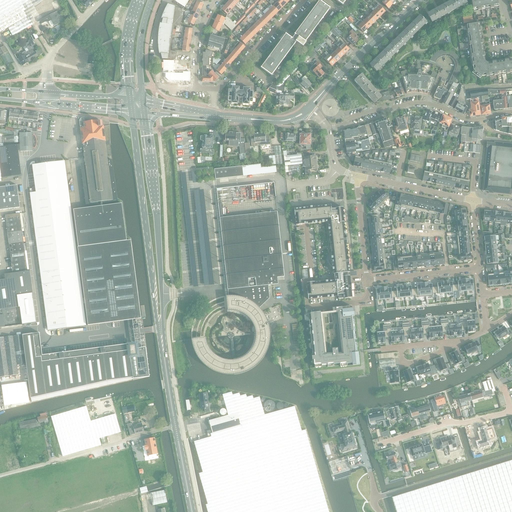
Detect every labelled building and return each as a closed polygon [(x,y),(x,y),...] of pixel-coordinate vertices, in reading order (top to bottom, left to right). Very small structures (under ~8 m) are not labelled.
[(0,0),(0,17),(21,6),(32,25),(34,24),(33,21),(60,6),(56,0),(0,0)] [(231,10),(233,8),(235,11),(238,8),(230,0),(226,5),(231,10)] [(392,4),(387,0),(384,0),(385,0),(382,3),(388,9),(392,4)] [(431,22),(467,3),(465,0),(452,0),(427,14),(431,22)] [(471,0),(473,10),(478,9),(478,10),(481,10),(481,9),(486,8),(484,0),(471,0)] [(498,6),(497,0),(484,0),(486,8),(490,8),(494,8),(494,7),(498,6)] [(197,1),(195,6),(201,9),(203,4),(197,1)] [(329,9),(330,9),(319,1),(320,2),(296,36),(295,35),(292,39),(286,34),(285,35),(287,36),(262,69),(261,68),(271,76),(271,75),(270,75),(295,41),(303,47),(306,43),(304,41),(328,8),(329,9)] [(271,5),(273,6),(278,12),(282,8),(277,2),(275,1),(271,5)] [(373,8),(375,10),(381,16),(385,12),(377,4),(373,8)] [(170,51),(174,26),(180,26),(182,9),(169,5),(167,9),(165,14),(163,19),(161,24),(160,29),(160,33),(159,38),(159,44),(160,49),(161,54),(162,59),(175,60),(176,52),(170,51)] [(194,9),(192,12),(198,15),(201,9),(195,6),(192,5),(191,7),(194,9)] [(226,5),(221,10),(227,15),(231,10),(226,5)] [(371,5),(369,7),(373,12),(371,14),(377,20),(381,16),(375,10),(373,8),(371,5)] [(21,6),(0,17),(0,32),(8,28),(10,33),(12,36),(32,25),(21,6)] [(273,6),(268,10),(274,16),(278,12),(273,6)] [(266,13),(264,15),(270,20),(274,16),(268,10),(268,11),(266,13)] [(58,11),(40,21),(41,24),(41,25),(45,22),(49,22),(51,27),(53,25),(54,26),(63,21),(58,11)] [(186,13),(185,15),(196,20),(198,15),(192,12),(191,11),(189,14),(188,14),(186,13)] [(371,14),(366,18),(372,24),(377,20),(371,14)] [(193,25),(196,20),(185,15),(184,18),(188,20),(187,22),(193,25)] [(236,26),(234,24),(226,17),(225,18),(218,15),(212,28),(212,29),(210,32),(213,33),(218,34),(223,22),(224,23),(231,31),(236,26)] [(261,15),(259,17),(266,24),(270,20),(264,15),(263,16),(261,15)] [(364,16),(360,21),(368,28),(372,24),(366,18),(364,16)] [(376,72),(427,22),(420,16),(369,65),(376,72)] [(258,21),(256,23),(261,28),(266,24),(259,17),(256,19),(258,21)] [(345,17),(343,18),(345,20),(353,29),(355,27),(351,24),(347,19),(345,17)] [(236,26),(242,20),(240,18),(234,24),(236,26)] [(364,33),(368,28),(360,21),(360,20),(356,25),(364,33)] [(251,25),(257,32),(261,28),(256,23),(255,25),(253,23),(251,25)] [(467,33),(468,33),(480,31),(481,31),(480,28),(479,28),(479,23),(466,25),(467,30),(466,30),(467,33)] [(342,34),(335,26),(333,29),(340,36),(342,34)] [(250,29),(248,31),(253,36),(257,32),(252,27),(250,29)] [(333,33),(336,37),(337,38),(338,38),(340,36),(333,29),(330,31),(331,31),(327,35),(329,37),(333,33)] [(348,39),(347,40),(349,42),(349,41),(354,45),(358,41),(356,39),(358,38),(354,33),(355,32),(353,29),(348,34),(350,37),(348,39)] [(248,31),(244,35),(249,40),(253,36),(248,31)] [(469,46),(482,44),(483,44),(482,40),(481,40),(480,31),(468,33),(469,42),(468,42),(469,46)] [(242,33),(238,37),(240,39),(245,45),(249,40),(244,35),(242,33)] [(209,42),(207,47),(220,51),(222,46),(223,46),(225,40),(211,35),(210,38),(209,38),(208,41),(209,42)] [(337,46),(339,48),(345,54),(349,50),(338,38),(337,38),(336,37),(334,39),(337,42),(335,44),(337,46)] [(38,57),(38,56),(43,53),(40,48),(34,52),(32,49),(33,49),(32,47),(33,47),(35,45),(32,39),(28,41),(29,42),(25,44),(22,46),(26,52),(26,53),(27,56),(26,57),(29,62),(38,57)] [(234,47),(236,49),(240,53),(245,47),(239,42),(234,47)] [(471,58),(484,56),(484,53),(483,53),(482,44),(469,46),(471,55),(470,55),(471,58)] [(333,54),(330,56),(336,62),(340,58),(335,52),(330,48),(328,50),(333,54)] [(339,48),(335,52),(340,58),(345,54),(339,48)] [(236,49),(231,54),(235,58),(240,53),(236,49)] [(312,49),(307,55),(312,59),(317,54),(312,49)] [(203,52),(202,66),(202,82),(211,82),(213,80),(214,82),(216,80),(217,80),(218,79),(218,78),(219,77),(212,70),(209,73),(208,72),(208,67),(206,67),(206,66),(209,66),(209,57),(211,57),(213,52),(206,50),(205,52),(203,52)] [(26,53),(25,51),(22,53),(22,55),(23,56),(18,59),(22,66),(29,62),(26,57),(27,56),(26,53)] [(8,52),(1,56),(6,66),(13,62),(8,52)] [(336,62),(330,56),(326,52),(324,54),(326,56),(324,59),(332,66),(336,62)] [(231,54),(226,60),(231,64),(235,58),(231,54)] [(492,62),(487,63),(484,61),(484,56),(471,58),(472,62),(471,62),(472,66),(473,71),(472,72),(480,78),(481,77),(486,76),(486,77),(490,76),(490,75),(494,75),(492,62)] [(224,62),(221,65),(226,69),(231,64),(226,60),(225,59),(223,61),(224,62)] [(190,81),(190,80),(190,72),(174,71),(174,66),(175,66),(175,61),(163,61),(163,70),(163,73),(164,73),(164,78),(168,82),(179,83),(179,81),(190,81)] [(322,67),(317,61),(315,64),(310,68),(310,70),(312,72),(313,71),(319,78),(324,74),(320,69),(322,67)] [(504,61),(495,62),(495,61),(492,62),(494,75),(497,75),(497,74),(506,73),(504,61)] [(221,65),(217,71),(221,75),(226,69),(221,65)] [(296,66),(289,72),(292,75),(298,68),(296,66)] [(426,94),(429,95),(437,75),(432,73),(430,77),(421,76),(421,74),(420,74),(420,69),(418,69),(418,74),(417,74),(417,75),(407,75),(406,71),(401,72),(406,94),(410,93),(413,93),(417,93),(417,87),(419,87),(419,93),(422,93),(426,94)] [(288,74),(276,86),(276,87),(280,87),(290,76),(288,74)] [(361,74),(354,80),(356,83),(359,85),(359,86),(361,88),(363,91),(366,94),(367,96),(370,98),(372,101),(374,103),(378,100),(381,97),(379,95),(377,92),(375,89),(372,87),(370,84),(368,82),(366,79),(364,77),(361,74)] [(311,85),(306,79),(307,78),(305,76),(302,78),(302,80),(304,81),(301,84),(306,89),(311,85)] [(393,91),(395,98),(399,96),(404,94),(400,81),(396,82),(397,87),(395,88),(395,90),(393,91)] [(442,103),(447,106),(457,87),(458,85),(453,83),(452,85),(442,103)] [(452,109),(456,111),(459,112),(459,113),(463,115),(468,107),(467,103),(466,102),(466,98),(465,98),(465,92),(465,87),(461,86),(460,88),(458,95),(459,96),(458,96),(458,97),(458,98),(457,101),(456,101),(452,109)] [(239,87),(232,87),(232,90),(229,90),(228,101),(231,101),(231,103),(238,104),(238,101),(242,101),(242,104),(249,104),(249,102),(252,102),(253,92),(250,91),(250,88),(243,88),(243,89),(239,88),(239,87)] [(269,88),(267,91),(276,95),(276,106),(283,106),(283,105),(284,94),(285,87),(280,87),(276,87),(276,90),(270,87),(269,88)] [(445,95),(447,91),(438,87),(433,97),(440,100),(442,94),(445,95)] [(488,95),(495,94),(498,94),(498,95),(501,95),(501,100),(493,101),(494,110),(508,109),(509,104),(507,105),(507,97),(506,97),(505,89),(499,89),(494,90),(490,90),(487,90),(488,95)] [(284,94),(283,105),(288,106),(288,105),(290,105),(290,101),(288,101),(288,99),(293,100),(294,94),(293,94),(293,91),(290,90),(289,94),(284,94)] [(478,97),(481,96),(482,102),(486,102),(489,102),(488,95),(487,90),(477,91),(478,97)] [(466,102),(466,100),(471,99),(471,98),(478,97),(477,91),(465,92),(465,98),(466,98),(466,102)] [(381,97),(378,100),(380,102),(390,99),(389,92),(388,92),(382,93),(383,96),(381,97)] [(458,95),(455,93),(453,97),(448,106),(452,109),(456,101),(457,101),(458,98),(458,97),(458,96),(459,96),(458,95)] [(478,102),(478,99),(470,100),(471,110),(469,110),(470,117),(476,116),(474,102),(478,102)] [(491,114),(489,105),(480,106),(482,115),(491,114)] [(433,112),(427,110),(423,120),(428,123),(429,120),(431,121),(431,118),(430,118),(433,112)] [(431,121),(434,122),(435,120),(439,122),(442,115),(438,113),(438,114),(433,112),(430,118),(431,118),(431,121)] [(442,115),(439,122),(439,124),(442,125),(441,128),(445,129),(444,131),(447,131),(452,119),(442,115)] [(400,134),(404,133),(400,119),(399,119),(399,118),(398,118),(397,117),(395,118),(395,119),(397,126),(395,127),(395,128),(395,129),(395,132),(397,132),(399,132),(400,134)] [(404,117),(399,118),(399,119),(400,119),(404,133),(409,132),(404,117)] [(409,117),(408,124),(411,124),(411,125),(412,125),(411,129),(414,130),(414,134),(419,134),(422,135),(423,131),(420,130),(420,126),(421,126),(421,118),(412,117),(412,118),(409,117)] [(394,145),(388,128),(389,128),(386,118),(374,122),(376,128),(377,128),(384,148),(394,145)] [(506,118),(505,118),(501,119),(501,126),(500,127),(499,131),(509,134),(510,131),(509,131),(509,130),(507,129),(507,130),(506,130),(506,126),(507,126),(507,123),(506,123),(506,118)] [(80,121),(80,122),(80,123),(91,203),(112,200),(113,205),(118,204),(117,198),(117,197),(116,186),(115,184),(114,175),(112,160),(107,161),(103,127),(102,127),(101,122),(100,122),(99,121),(98,121),(94,121),(94,120),(88,121),(88,122),(84,122),(84,121),(83,120),(82,119),(81,120),(80,121)] [(495,122),(492,122),(493,124),(493,125),(494,130),(499,131),(500,127),(501,126),(501,119),(495,121),(495,122)] [(379,137),(374,123),(369,124),(373,136),(375,135),(376,138),(379,137)] [(367,134),(368,139),(369,141),(373,139),(368,125),(364,126),(367,134)] [(449,132),(449,133),(457,137),(457,135),(460,128),(452,125),(449,132)] [(364,135),(367,134),(364,126),(355,129),(358,137),(361,136),(361,138),(364,137),(364,135)] [(461,145),(464,145),(465,139),(466,128),(461,127),(460,135),(461,135),(460,144),(458,144),(458,149),(461,149),(461,145)] [(469,152),(475,153),(478,127),(473,128),(469,152)] [(483,127),(478,127),(475,153),(480,154),(481,146),(479,146),(480,140),(482,140),(483,127)] [(464,152),(469,152),(473,128),(472,128),(466,128),(465,139),(464,145),(464,152)] [(346,131),(344,131),(345,144),(348,143),(360,142),(359,140),(358,137),(355,129),(350,130),(349,129),(347,130),(346,131)] [(20,145),(17,145),(0,147),(0,161),(2,178),(21,175),(18,151),(20,151),(32,151),(32,148),(33,148),(34,148),(35,146),(36,144),(36,143),(36,140),(35,138),(35,137),(33,135),(32,136),(32,132),(19,133),(20,145)] [(225,132),(225,141),(229,141),(229,146),(238,146),(240,147),(240,154),(246,153),(245,143),(238,144),(239,141),(240,142),(240,139),(240,133),(237,133),(237,132),(225,132)] [(260,145),(270,144),(270,139),(269,139),(269,133),(268,132),(259,133),(260,145)] [(304,144),(304,146),(306,146),(306,149),(310,149),(310,134),(305,134),(305,133),(304,133),(303,132),(301,133),(301,134),(300,134),(300,145),(304,144)] [(254,135),(250,136),(251,143),(251,146),(260,145),(259,133),(253,134),(254,135)] [(212,148),(213,137),(208,136),(207,136),(207,135),(204,135),(204,136),(203,136),(201,136),(200,137),(200,140),(201,141),(203,141),(203,143),(202,143),(202,148),(203,148),(203,149),(201,149),(201,153),(212,153),(212,148)] [(2,137),(3,145),(14,143),(13,136),(2,137)] [(348,143),(345,144),(346,153),(365,150),(367,150),(370,149),(369,144),(370,144),(369,141),(368,139),(362,141),(360,142),(348,143)] [(404,143),(400,144),(398,139),(394,140),(397,148),(398,148),(401,146),(404,145),(404,143)] [(511,150),(504,149),(505,143),(494,141),(494,143),(487,142),(486,148),(487,148),(484,173),(485,173),(483,191),(488,192),(488,193),(494,194),(494,193),(511,195),(511,194),(511,193),(511,150)] [(282,164),(280,146),(268,147),(270,165),(282,164)] [(297,154),(284,156),(286,173),(288,172),(289,176),(293,176),(301,176),(299,164),(302,164),(301,153),(297,154)] [(317,162),(316,156),(310,157),(309,153),(303,154),(303,159),(304,160),(305,160),(305,163),(317,162)] [(421,163),(422,157),(411,154),(410,161),(421,163)] [(33,191),(30,192),(30,193),(48,331),(86,326),(140,319),(130,240),(127,241),(122,204),(118,204),(113,205),(71,210),(66,173),(64,161),(32,165),(35,187),(32,187),(33,189),(33,191)] [(305,163),(306,167),(305,167),(304,168),(305,174),(310,174),(310,170),(314,169),(314,170),(315,171),(316,171),(317,170),(317,169),(317,162),(305,163)] [(243,176),(242,166),(214,169),(215,179),(243,176)] [(0,210),(20,208),(17,185),(0,187),(0,210)] [(377,194),(376,195),(383,203),(389,198),(383,191),(380,193),(379,192),(378,192),(376,194),(377,194)] [(397,194),(395,206),(400,207),(403,195),(397,194)] [(374,197),(372,199),(379,207),(383,203),(376,195),(375,195),(374,196),(374,197)] [(403,195),(400,207),(406,208),(409,197),(403,195)] [(409,197),(406,208),(412,210),(414,198),(409,197)] [(414,198),(412,210),(417,211),(420,199),(414,198)] [(370,203),(367,205),(373,212),(379,207),(372,199),(371,199),(369,201),(369,202),(370,203)] [(420,199),(417,211),(423,212),(425,200),(420,199)] [(425,200),(423,212),(428,213),(431,201),(425,200)] [(431,201),(428,213),(434,214),(434,215),(435,212),(437,203),(431,201)] [(344,299),(352,298),(351,291),(352,291),(351,283),(350,283),(350,276),(348,276),(347,273),(350,273),(349,265),(348,257),(348,258),(347,244),(346,236),(343,207),(335,208),(335,209),(331,209),(331,205),(304,208),(294,209),(295,216),(296,225),(304,224),(306,224),(328,222),(331,252),(330,253),(330,254),(329,254),(329,255),(328,255),(328,256),(328,257),(328,258),(328,259),(328,260),(328,261),(328,262),(329,263),(329,264),(330,265),(331,265),(331,266),(332,266),(333,267),(333,274),(334,274),(335,280),(315,282),(307,283),(308,292),(307,292),(308,299),(338,296),(338,299),(344,298),(344,299)] [(256,305),(259,308),(270,298),(268,285),(278,284),(277,278),(284,277),(277,211),(220,217),(227,290),(228,289),(228,296),(231,296),(236,296),(242,297),(247,299),(252,302),(256,305)] [(22,232),(20,214),(5,216),(7,234),(22,232)] [(10,253),(11,263),(26,261),(25,251),(10,253)] [(470,254),(459,255),(460,261),(464,260),(464,263),(468,262),(468,260),(470,260),(470,254)] [(11,263),(13,273),(28,271),(26,261),(11,263)] [(29,271),(28,271),(13,273),(8,274),(4,274),(5,279),(0,279),(0,308),(6,308),(6,309),(18,308),(17,295),(32,293),(29,271)] [(458,285),(455,285),(456,291),(459,291),(459,292),(466,291),(465,279),(461,280),(461,281),(458,281),(458,285)] [(469,279),(465,279),(466,291),(474,290),(472,280),(469,280),(469,279)] [(449,281),(444,282),(446,293),(449,293),(449,296),(453,295),(453,292),(456,291),(455,285),(452,285),(452,282),(449,282),(449,281)] [(438,287),(435,287),(435,293),(438,293),(438,294),(439,294),(446,293),(444,282),(440,282),(440,283),(438,283),(437,283),(438,287)] [(428,283),(424,284),(425,296),(433,296),(433,294),(435,293),(435,287),(432,287),(432,284),(428,284),(428,283)] [(417,289),(414,289),(415,297),(418,297),(425,296),(424,284),(420,284),(420,285),(417,286),(417,289)] [(408,285),(404,286),(405,297),(412,297),(412,296),(415,296),(415,297),(414,289),(412,289),(411,286),(408,287),(408,285)] [(397,291),(394,291),(395,298),(397,297),(397,298),(398,298),(405,297),(404,286),(400,286),(400,287),(397,288),(396,288),(397,291)] [(387,287),(383,288),(384,299),(392,299),(392,298),(395,298),(394,291),(391,292),(391,288),(388,289),(387,287)] [(379,290),(376,290),(377,300),(384,299),(383,288),(379,288),(379,290)] [(26,324),(36,323),(32,293),(17,295),(18,308),(27,307),(28,316),(25,316),(26,324)] [(260,308),(259,308),(256,305),(252,302),(247,299),(242,297),(236,296),(231,296),(228,296),(226,296),(227,311),(232,311),(236,311),(240,312),(244,315),(248,317),(251,321),(253,324),(254,329),(255,333),(255,337),(255,342),(253,346),(251,350),(248,353),(244,356),(241,358),(236,359),(232,360),(228,360),(223,359),(219,357),(216,355),(213,352),(210,349),(208,345),(207,341),(206,337),(191,339),(192,344),(194,349),(196,354),(199,359),(202,363),(206,367),(211,370),(215,372),(220,374),(226,375),(231,375),(236,375),(242,373),(247,372),(252,369),(256,366),(260,362),(262,359),(265,356),(267,351),(269,347),(270,342),(270,336),(270,331),(269,326),(268,321),(266,317),(263,312),(260,308)] [(320,312),(308,313),(308,321),(309,321),(312,356),(311,356),(312,363),(314,363),(314,367),(327,366),(327,367),(339,365),(339,367),(360,365),(358,352),(357,352),(357,347),(358,347),(357,343),(356,343),(356,340),(357,339),(356,331),(355,331),(354,324),(355,324),(355,320),(354,320),(353,316),(354,316),(354,315),(354,313),(354,312),(354,309),(354,308),(353,308),(351,309),(351,306),(332,308),(332,311),(331,311),(333,322),(329,323),(328,311),(320,312)] [(0,327),(26,324),(25,316),(28,316),(27,307),(18,308),(6,309),(6,308),(0,308),(0,327)] [(460,324),(454,325),(455,335),(458,335),(458,336),(461,336),(461,335),(462,335),(461,331),(465,330),(463,315),(463,317),(459,317),(460,324)] [(467,315),(463,315),(465,330),(465,328),(468,328),(468,332),(475,331),(474,321),(468,321),(467,315)] [(441,326),(435,327),(436,337),(442,337),(442,333),(445,332),(444,319),(444,317),(441,317),(441,319),(440,319),(441,326)] [(422,328),(416,328),(417,339),(423,339),(423,335),(426,334),(425,321),(425,319),(421,319),(422,321),(421,321),(422,328)] [(448,319),(444,319),(445,332),(449,332),(449,336),(455,335),(454,325),(449,325),(448,319)] [(402,330),(397,330),(398,341),(400,341),(401,342),(404,342),(404,341),(404,337),(407,336),(406,321),(403,321),(403,323),(402,323),(402,330)] [(409,321),(406,321),(407,336),(410,336),(411,340),(417,339),(416,328),(410,329),(410,323),(409,323),(409,321)] [(429,321),(425,321),(426,334),(427,334),(426,333),(429,333),(430,338),(436,337),(435,327),(429,327),(429,321)] [(383,332),(377,332),(379,343),(385,343),(385,339),(388,338),(387,325),(386,323),(386,322),(384,323),(384,325),(383,325),(383,332)] [(390,324),(387,325),(388,338),(391,338),(392,342),(398,341),(397,330),(391,331),(390,324)] [(504,327),(495,333),(499,339),(502,336),(503,337),(508,334),(510,336),(511,334),(509,329),(506,331),(504,327)] [(133,379),(128,345),(41,356),(38,333),(22,335),(24,351),(26,364),(31,399),(32,402),(133,379)] [(22,335),(4,337),(6,354),(24,351),(22,335)] [(4,337),(0,337),(0,377),(9,376),(6,354),(4,337)] [(474,343),(465,347),(468,354),(471,353),(478,350),(479,353),(481,353),(481,352),(481,345),(476,347),(474,343)] [(136,344),(129,345),(133,379),(149,377),(146,347),(137,348),(136,344)] [(9,376),(18,375),(17,365),(26,364),(24,351),(6,354),(9,376)] [(457,351),(450,354),(456,365),(462,362),(462,363),(465,362),(463,356),(460,358),(457,351)] [(442,358),(436,360),(436,361),(440,372),(447,370),(447,371),(450,370),(448,364),(445,365),(442,358)] [(395,359),(379,361),(380,367),(395,366),(395,359)] [(428,364),(418,368),(420,375),(425,373),(425,375),(431,373),(432,376),(437,374),(434,365),(429,367),(428,364)] [(390,374),(391,383),(399,383),(398,370),(392,371),(392,367),(384,368),(385,372),(386,371),(387,375),(390,374)] [(410,369),(403,372),(407,382),(413,380),(414,382),(417,381),(415,375),(412,376),(410,369)] [(491,380),(482,383),(485,390),(486,396),(493,394),(492,392),(495,391),(491,380)] [(480,390),(470,394),(472,400),(483,397),(481,391),(481,390),(480,390)] [(224,399),(225,405),(228,415),(238,412),(241,424),(212,433),(210,434),(211,437),(194,442),(203,472),(199,474),(208,504),(206,505),(207,511),(329,511),(328,505),(324,492),(305,430),(301,431),(294,406),(264,414),(259,397),(254,398),(253,395),(247,397),(246,394),(241,396),(240,393),(235,394),(234,391),(227,393),(222,395),(224,399)] [(209,408),(207,393),(199,394),(201,409),(204,409),(205,412),(209,412),(209,408)] [(470,394),(458,397),(460,404),(461,407),(467,405),(468,409),(473,407),(472,403),(472,400),(470,394)] [(434,399),(430,400),(434,412),(439,411),(438,408),(447,405),(446,404),(445,401),(446,400),(444,395),(443,395),(434,398),(434,399)] [(101,438),(102,443),(105,442),(104,437),(121,432),(115,414),(116,413),(111,398),(86,406),(87,406),(51,417),(63,456),(101,445),(99,438),(101,438)] [(276,407),(276,406),(276,405),(276,404),(275,403),(275,402),(274,402),(273,401),(271,401),(270,401),(268,402),(267,403),(266,405),(266,407),(266,408),(266,409),(267,410),(268,411),(269,412),(271,412),(273,412),(275,410),(276,409),(276,408),(276,407)] [(431,412),(429,405),(417,409),(419,418),(420,421),(428,419),(426,413),(431,412)] [(398,406),(394,407),(397,418),(398,421),(403,420),(402,419),(401,417),(398,406)] [(389,411),(386,412),(388,418),(390,417),(390,419),(391,418),(392,420),(397,418),(394,407),(389,409),(389,411)] [(410,411),(412,417),(412,418),(413,418),(413,419),(419,418),(417,409),(410,411)] [(373,413),(375,424),(379,424),(378,422),(383,421),(383,422),(384,425),(386,424),(385,420),(383,411),(373,413)] [(212,433),(241,424),(238,412),(228,415),(220,417),(219,414),(213,416),(214,419),(209,421),(211,430),(212,433)] [(40,417),(37,418),(38,423),(44,421),(45,424),(49,424),(47,416),(46,416),(46,413),(40,414),(40,417)] [(373,413),(367,415),(369,424),(370,424),(371,429),(376,428),(375,424),(373,413)] [(38,427),(37,419),(19,423),(20,430),(38,427)] [(347,421),(332,425),(334,433),(343,430),(344,434),(342,434),(345,444),(340,445),(342,451),(347,450),(347,451),(350,450),(349,449),(354,448),(353,445),(355,444),(351,432),(350,432),(347,421)] [(127,424),(130,435),(135,433),(143,431),(141,424),(133,426),(132,423),(127,424)] [(481,433),(479,433),(482,441),(477,442),(479,448),(489,445),(488,442),(490,441),(489,440),(496,438),(492,428),(486,430),(485,428),(480,430),(481,433)] [(451,444),(453,449),(457,447),(456,444),(459,444),(457,437),(454,438),(454,437),(451,438),(450,437),(444,438),(441,439),(440,440),(441,442),(440,442),(436,443),(438,450),(442,449),(442,447),(448,445),(448,446),(451,444)] [(154,438),(144,440),(145,446),(144,446),(145,450),(146,450),(147,456),(157,454),(154,438)] [(410,451),(409,452),(410,455),(411,454),(412,456),(413,460),(425,456),(424,454),(432,452),(430,445),(423,447),(422,444),(409,448),(410,451)] [(391,453),(385,455),(387,460),(390,459),(392,464),(393,470),(395,469),(395,470),(398,469),(398,468),(401,468),(399,462),(397,463),(396,457),(395,452),(391,453)] [(334,458),(328,459),(331,468),(333,474),(350,469),(346,456),(334,460),(334,458)] [(469,474),(392,498),(396,511),(511,511),(511,460),(479,471),(477,471),(471,473),(470,473),(469,474)] [(154,492),(150,493),(153,506),(167,503),(165,492),(165,490),(154,492)]
